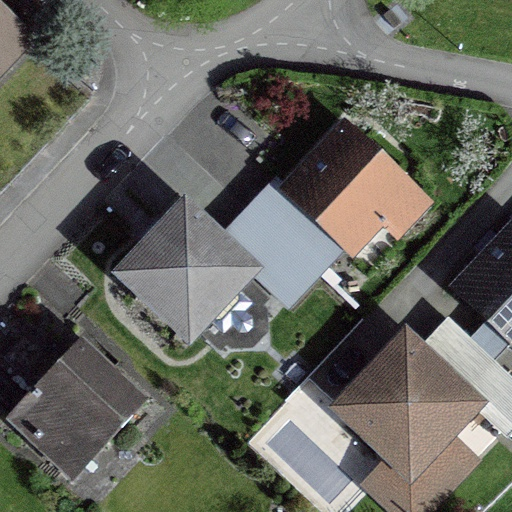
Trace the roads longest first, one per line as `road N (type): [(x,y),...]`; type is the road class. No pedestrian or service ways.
road 1 (residential): [(172,67),(0,253)]
road 2 (residential): [(511,94),(276,54)]
